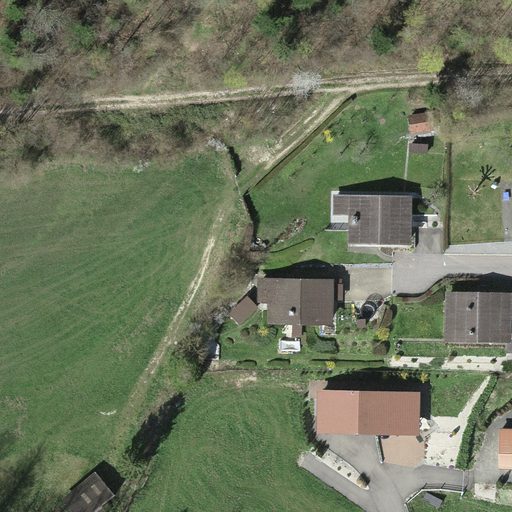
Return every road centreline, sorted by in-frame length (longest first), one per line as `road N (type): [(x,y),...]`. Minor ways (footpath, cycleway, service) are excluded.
road 1 (track): [(511,78),(0,109)]
road 2 (track): [(344,87),(241,192),(135,386),(106,473)]
road 3 (residential): [(511,263),(351,278)]
